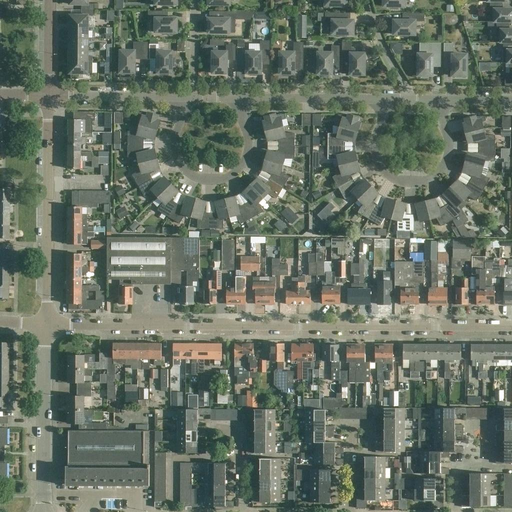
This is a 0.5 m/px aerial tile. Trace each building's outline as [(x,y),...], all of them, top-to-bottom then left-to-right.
[(81,5),(81,10),(94,11),(94,4),(88,4),(88,0),(70,0),(70,5),(81,5)] [(381,0),(381,4),(383,4),(383,7),(390,7),(390,9),(398,9),(398,7),(405,7),(404,0),(381,0)] [(511,22),(511,9),(503,10),(503,4),(490,4),(490,15),(494,15),(494,22),(511,22)] [(70,16),(70,28),(88,28),(88,17),(94,17),(94,11),(81,10),(81,16),(70,16)] [(149,12),(149,19),(155,19),(155,33),(162,33),(162,35),(170,35),(169,33),(177,33),(177,30),(179,30),(179,22),(177,22),(177,19),(163,19),(163,12),(149,12)] [(222,19),(208,19),(208,23),(206,23),(206,30),(208,30),(208,33),(230,34),(235,34),(235,19),(236,19),(236,13),(222,13),(222,19)] [(323,14),(323,20),(326,20),(326,24),(332,24),(332,35),(339,35),(339,37),(346,37),(346,35),(353,35),(353,32),(356,32),(356,24),(354,24),(354,21),(340,21),(340,14),(323,14)] [(392,24),(392,32),(394,32),(394,35),(401,35),(401,37),(408,37),(408,35),(415,35),(415,21),(424,21),(424,15),(408,14),(408,21),(394,21),(394,24),(392,24)] [(511,42),(511,30),(509,30),(509,24),(497,24),(496,35),(501,35),(501,43),(511,42)] [(88,39),(88,28),(70,28),(70,39),(88,39)] [(70,39),(70,51),(88,51),(88,39),(70,39)] [(247,60),(245,60),(245,67),(247,67),(247,74),(250,74),(250,76),(257,76),(257,74),(261,74),(261,60),(269,60),(269,42),(261,42),(261,53),(247,53),(247,60)] [(121,51),(120,73),(124,73),(124,75),(131,75),(131,73),(135,73),(135,59),(147,59),(147,43),(134,43),(134,52),(121,51)] [(280,60),(278,60),(278,67),(280,67),(280,74),(283,74),(283,76),(291,76),(291,74),(294,74),(294,61),(303,61),(303,43),(294,43),(294,53),(280,53),(280,60)] [(343,43),(343,61),(351,61),(350,75),(354,75),(354,77),(361,77),(361,75),(364,75),(365,69),(367,69),(367,61),(365,61),(365,54),(351,54),(351,43),(343,43)] [(416,62),(416,70),(418,70),(418,76),(421,76),(421,78),(429,78),(429,76),(432,76),(432,62),(440,63),(441,44),(420,44),(420,55),(418,55),(418,62),(416,62)] [(445,44),(444,63),(452,63),(452,76),(456,76),(456,79),(463,79),(463,77),(466,77),(467,55),(453,55),(453,44),(445,44)] [(511,63),(511,44),(503,45),(503,56),(507,56),(507,63),(511,63)] [(150,45),(150,60),(158,60),(158,73),(161,73),(161,75),(168,75),(168,73),(172,73),(172,66),(174,67),(174,59),(172,59),(172,52),(158,52),(158,45),(150,45)] [(211,59),(211,67),(213,67),(213,74),(227,74),(227,60),(235,60),(235,46),(227,46),(227,52),(213,52),(213,59),(211,59)] [(316,60),(316,67),(318,67),(318,75),(321,75),(321,77),(328,77),(328,75),(332,75),(332,61),(339,61),(339,47),(333,47),(332,54),(318,53),(318,60),(316,60)] [(70,51),(70,62),(93,62),(93,58),(88,58),(88,51),(70,51)] [(70,62),(69,74),(71,74),(71,77),(79,77),(79,74),(92,74),(93,62),(70,62)] [(114,113),(114,124),(123,124),(123,113),(114,113)] [(149,114),(143,113),(138,113),(138,115),(137,117),(141,119),(140,126),(158,131),(160,122),(156,121),(158,115),(149,113),(149,114)] [(285,117),(285,115),(280,114),(274,116),(274,115),(266,117),(267,122),(263,123),(265,132),(283,127),(282,120),(286,119),(285,117)] [(310,126),(311,115),(302,115),(302,126),(310,126)] [(321,126),(321,115),(313,115),(313,126),(321,126)] [(349,117),(343,115),(338,115),(338,117),(337,120),(342,121),(340,128),(358,133),(360,124),(356,123),(358,118),(349,115),(349,117)] [(485,119),(485,117),(480,117),(475,118),(474,117),(466,119),(467,124),(463,125),(465,134),(483,129),(482,122),(486,121),(485,119)] [(511,117),(502,117),(502,128),(511,128),(511,117)] [(69,121),(69,134),(92,134),(92,128),(81,128),(81,121),(69,121)] [(128,132),(128,145),(144,145),(144,140),(146,140),(147,137),(155,139),(158,131),(140,126),(138,132),(128,132)] [(279,146),(295,146),(295,134),(285,133),(283,127),(265,132),(267,141),(276,139),(276,141),(277,142),(279,142),(279,146)] [(328,134),(328,147),(344,147),(344,142),(346,142),(347,139),(355,141),(358,133),(340,128),(338,134),(328,134)] [(479,148),(495,149),(495,136),(485,136),(483,129),(465,134),(468,143),(476,141),(476,143),(477,144),(479,144),(479,148)] [(94,130),(94,141),(104,142),(104,130),(94,130)] [(69,145),(81,146),(81,145),(86,145),(86,138),(92,138),(92,134),(69,134),(69,145)] [(69,145),(68,158),(92,158),(92,157),(92,153),(81,153),(81,146),(69,145)] [(137,158),(139,164),(157,159),(155,151),(147,153),(146,150),(144,150),(144,145),(128,145),(128,158),(137,158)] [(295,159),(295,146),(279,146),(279,151),(277,151),(276,151),(275,154),(267,152),(265,161),(283,166),(285,159),(295,159)] [(338,160),(339,166),(357,162),(355,153),(347,155),(346,152),(344,152),(344,147),(328,147),(328,160),(338,160)] [(495,162),(495,149),(479,148),(479,153),(477,153),(476,153),(476,156),(467,154),(465,163),(483,168),(485,161),(495,162)] [(92,158),(68,158),(68,169),(81,169),(81,161),(92,161),(92,167),(99,167),(99,164),(108,164),(108,157),(92,157),(92,158)] [(132,175),(138,187),(152,179),(150,175),(152,174),(152,173),(151,170),(159,168),(157,159),(139,164),(141,170),(132,175)] [(281,172),(283,166),(265,161),(263,169),(270,171),(270,174),(270,175),(272,176),(269,180),(283,188),(290,177),(281,172)] [(332,177),(339,189),(352,181),(350,177),(352,176),(352,175),(352,172),(360,170),(357,162),(339,166),(341,173),(332,177)] [(481,174),(483,168),(465,163),(463,171),(471,174),(470,177),(472,178),(470,182),(483,190),(490,179),(481,174)] [(153,193),(158,198),(171,185),(165,178),(159,184),(157,182),(155,183),(152,179),(138,187),(145,198),(153,193)] [(250,185),(263,199),(268,194),(276,199),(283,188),(269,180),(267,184),(265,183),(262,185),(257,179),(250,185)] [(354,195),(358,200),(372,187),(365,180),(359,186),(357,184),(355,185),(352,181),(339,189),(345,200),(354,195)] [(477,201),(483,190),(470,182),(467,186),(465,185),(463,187),(457,181),(450,188),(463,201),(468,196),(477,201)] [(158,211),(169,217),(177,204),(173,201),(174,199),(172,197),(178,191),(171,185),(158,198),(163,202),(158,211)] [(244,205),(252,218),(263,212),(259,203),(263,199),(250,185),(244,192),(250,198),(247,200),(249,202),(244,205)] [(358,213),(369,220),(377,206),(373,204),(374,202),(374,201),(372,199),(378,193),(372,187),(358,200),(363,204),(358,213)] [(459,205),(463,201),(450,188),(444,194),(450,200),(448,202),(449,204),(445,207),(452,220),(464,214),(459,205)] [(0,202),(9,202),(9,190),(0,189),(0,202)] [(185,215),(191,217),(196,199),(188,197),(185,205),(182,204),(181,206),(177,204),(169,217),(180,224),(185,215)] [(234,197),(225,200),(230,218),(236,216),(241,225),(246,222),(249,227),(255,224),(252,218),(244,205),(240,207),(239,205),(236,205),(234,197)] [(196,199),(191,217),(197,219),(197,229),(210,229),(210,213),(206,213),(206,211),(203,210),(205,202),(196,199)] [(385,218),(391,219),(396,201),(388,199),(385,207),(383,206),(382,206),(381,208),(377,206),(369,220),(380,226),(385,218)] [(210,213),(210,229),(223,229),(223,219),(230,218),(225,200),(216,202),(218,210),(215,211),(215,213),(210,213)] [(441,227),(452,220),(445,207),(440,209),(439,207),(436,208),(434,200),(425,202),(430,220),(436,218),(441,227)] [(398,231),(410,231),(411,215),(406,215),(406,213),(403,212),(405,204),(396,201),(391,219),(398,221),(398,231)] [(0,214),(9,214),(9,202),(0,202),(0,214)] [(424,221),(430,220),(425,202),(417,204),(419,212),(416,213),(415,213),(415,215),(411,215),(410,231),(423,231),(424,221)] [(92,207),(92,203),(85,203),(80,203),(80,207),(68,207),(68,219),(87,220),(87,215),(82,215),(82,207),(92,207)] [(289,206),(284,212),(295,223),(300,218),(289,206)] [(0,226),(8,226),(9,214),(0,214),(0,226)] [(68,219),(68,232),(94,232),(105,232),(105,227),(88,226),(88,220),(87,220),(68,219)] [(0,238),(8,239),(8,226),(0,226),(0,238)] [(68,245),(82,245),(88,245),(88,238),(94,238),(94,233),(94,232),(68,232),(68,245)] [(132,285),(170,285),(170,238),(108,238),(107,281),(126,281),(130,281),(130,277),(132,277),(132,285)] [(180,287),(180,295),(180,305),(194,305),(194,287),(193,287),(193,282),(199,282),(200,239),(171,238),(171,272),(187,272),(187,279),(190,279),(190,287),(180,287)] [(251,257),(251,271),(260,271),(260,257),(254,257),(254,245),(257,245),(257,238),(252,238),(252,245),(251,245),(251,257)] [(453,240),(453,259),(471,259),(471,240),(453,240)] [(91,241),(91,243),(91,249),(105,249),(105,241),(91,241)] [(223,241),(222,270),(234,270),(234,241),(223,241)] [(425,241),(425,260),(438,260),(438,241),(425,241)] [(438,241),(438,272),(439,272),(438,305),(447,305),(448,293),(448,289),(444,289),(444,272),(446,272),(446,265),(448,265),(448,253),(449,252),(449,245),(447,245),(447,241),(438,241)] [(0,262),(8,263),(8,250),(0,250),(0,262)] [(308,276),(318,276),(318,253),(308,253),(308,276)] [(68,255),(68,268),(94,268),(94,267),(94,262),(88,262),(88,260),(82,260),(82,255),(80,255),(68,255)] [(477,287),(477,293),(477,305),(486,305),(487,262),(485,262),(485,256),(472,256),(472,275),(477,275),(477,287)] [(241,271),(251,271),(251,257),(241,257),(241,271)] [(499,280),(501,280),(501,258),(500,258),(500,266),(494,266),(494,264),(492,264),(491,262),(487,262),(486,305),(495,305),(495,293),(495,287),(493,287),(493,277),(499,277),(499,280)] [(508,258),(501,258),(501,280),(508,280),(508,287),(505,287),(505,293),(505,305),(507,305),(507,307),(511,306),(511,267),(508,267),(508,258)] [(0,274),(8,275),(8,263),(0,262),(0,274)] [(413,280),(413,262),(396,262),(396,285),(404,285),(404,289),(401,289),(401,293),(401,305),(410,305),(410,283),(411,283),(411,280),(413,280)] [(410,283),(410,305),(420,305),(420,289),(417,289),(416,285),(424,285),(424,262),(413,262),(413,280),(411,280),(411,283),(410,283)] [(272,276),(280,276),(280,265),(272,265),(272,276)] [(280,265),(280,276),(289,276),(288,265),(280,265)] [(94,272),(94,268),(68,268),(68,280),(82,280),(82,273),(87,273),(87,272),(94,272)] [(217,305),(217,295),(217,290),(222,290),(222,271),(221,271),(221,268),(214,268),(214,271),(213,271),(213,278),(210,281),(204,281),(204,289),(200,289),(199,298),(204,298),(204,304),(217,305)] [(298,269),(298,278),(299,278),(299,305),(311,305),(311,291),(305,291),(305,276),(303,276),(303,269),(298,269)] [(349,305),(360,305),(360,276),(359,276),(359,270),(354,270),(354,276),(354,284),(352,284),(352,290),(349,290),(349,294),(349,305)] [(323,305),(332,305),(332,272),(327,272),(327,287),(323,287),(323,294),(323,305)] [(337,272),(332,272),(332,305),(341,305),(341,294),(341,287),(337,287),(337,272)] [(383,272),(383,282),(379,282),(378,305),(391,305),(391,298),(392,298),(393,282),(391,282),(391,272),(383,272)] [(429,289),(429,293),(429,305),(438,305),(439,272),(438,272),(433,272),(433,289),(429,289)] [(0,286),(8,287),(8,275),(0,274),(0,286)] [(364,276),(360,276),(360,305),(371,305),(371,290),(366,290),(366,283),(364,283),(364,276)] [(132,305),(132,285),(132,277),(130,277),(130,281),(126,281),(126,283),(120,283),(120,289),(120,290),(119,295),(120,295),(120,304),(132,305)] [(236,289),(236,305),(246,305),(246,277),(236,277),(236,289)] [(265,283),(260,283),(260,278),(253,278),(253,289),(256,289),(255,305),(265,305),(265,283)] [(275,305),(275,294),(275,278),(271,278),(271,283),(265,283),(265,305),(275,305)] [(287,291),(287,294),(287,305),(299,305),(299,278),(298,278),(293,278),(293,291),(287,291)] [(469,305),(469,293),(469,288),(468,288),(468,279),(462,279),(462,288),(456,288),(456,293),(456,305),(469,305)] [(68,280),(68,292),(87,292),(87,291),(100,291),(100,286),(82,286),(82,280),(68,280)] [(227,283),(227,295),(227,304),(236,305),(236,289),(231,289),(231,283),(227,283)] [(79,304),(79,310),(103,310),(103,301),(87,301),(87,292),(68,292),(68,304),(79,304)] [(126,365),(126,359),(126,344),(113,344),(113,365),(126,365)] [(138,361),(138,344),(126,344),(126,359),(132,359),(132,361),(137,361),(138,361)] [(150,359),(150,344),(138,344),(138,361),(137,361),(137,369),(143,369),(143,359),(150,359)] [(154,366),(162,366),(162,344),(150,344),(150,359),(154,359),(154,366)] [(186,359),(186,344),(173,344),(173,366),(181,366),(181,359),(186,359)] [(198,362),(198,344),(186,344),(186,359),(193,359),(193,375),(198,375),(198,362)] [(210,359),(210,344),(198,344),(198,362),(203,362),(203,359),(210,359)] [(222,362),(222,354),(222,344),(210,344),(210,359),(217,359),(217,362),(222,362)] [(243,354),(243,344),(235,344),(234,367),(244,368),(244,372),(243,372),(243,376),(237,376),(237,385),(249,385),(249,372),(251,372),(251,363),(249,363),(249,357),(244,357),(244,354),(243,354)] [(254,344),(243,344),(243,354),(244,354),(244,357),(249,357),(249,363),(251,363),(251,372),(257,372),(257,358),(254,358),(254,344)] [(271,345),(271,355),(271,362),(279,362),(279,370),(284,370),(284,355),(285,355),(285,344),(272,344),(271,345)] [(303,379),(303,345),(292,345),(292,355),(292,362),(298,362),(298,379),(303,379)] [(314,362),(314,355),(314,345),(303,345),(303,379),(308,379),(308,362),(314,362)] [(343,371),(340,371),(340,361),(338,361),(338,355),(338,346),(337,346),(336,345),(331,345),(331,346),(324,346),(324,361),(332,361),(332,381),(342,381),(343,381),(343,371)] [(350,362),(350,370),(350,383),(357,383),(357,345),(347,345),(347,362),(350,362)] [(366,345),(357,345),(357,383),(370,383),(370,362),(366,362),(366,356),(366,345)] [(378,381),(385,381),(385,345),(376,345),(376,362),(379,362),(378,381)] [(393,362),(393,356),(394,345),(385,345),(385,381),(391,381),(391,371),(393,371),(393,362)] [(410,379),(415,379),(415,371),(416,371),(416,363),(416,360),(415,360),(416,345),(404,345),(404,360),(410,360),(410,379)] [(427,360),(427,345),(416,345),(415,360),(416,360),(416,363),(419,363),(419,360),(426,360),(427,360)] [(438,360),(438,345),(427,345),(427,360),(426,360),(426,363),(431,363),(431,360),(438,360)] [(450,363),(450,345),(438,345),(438,360),(444,360),(444,379),(450,379),(450,371),(450,363)] [(453,363),(453,360),(462,360),(462,345),(450,345),(450,363),(453,363)] [(483,360),(483,345),(472,345),(472,360),(478,360),(478,363),(483,363),(483,360)] [(495,360),(495,345),(483,345),(483,360),(483,363),(487,363),(487,360),(494,360),(495,360)] [(506,360),(506,345),(495,345),(495,360),(494,360),(494,363),(498,363),(498,360),(506,360)] [(85,369),(85,370),(92,370),(100,370),(107,370),(107,353),(100,353),(100,362),(85,362),(85,356),(68,356),(68,369),(85,369)] [(266,373),(266,360),(258,360),(258,373),(266,373)] [(85,369),(68,369),(68,383),(77,383),(77,390),(91,390),(91,383),(85,383),(85,376),(92,376),(92,370),(85,370),(85,369)] [(107,382),(108,399),(116,399),(116,382),(107,382)] [(199,387),(199,407),(209,407),(209,387),(199,387)] [(218,389),(218,404),(227,404),(227,389),(218,389)] [(68,396),(68,410),(85,410),(85,397),(91,397),(91,390),(77,390),(77,396),(68,396)] [(384,414),(384,420),(405,420),(405,409),(398,409),(387,408),(376,408),(372,408),(371,414),(372,414),(384,414)] [(466,414),(466,409),(466,408),(452,408),(452,409),(434,409),(434,420),(456,420),(456,414),(466,414)] [(493,408),(493,409),(493,414),(503,414),(503,420),(511,419),(511,408),(506,409),(506,408),(493,408)] [(199,415),(211,415),(211,409),(196,409),(196,410),(178,409),(178,421),(199,421),(199,415)] [(242,409),(242,410),(242,415),(254,415),(254,421),(276,421),(276,410),(257,410),(257,409),(242,409)] [(305,410),(305,421),(326,421),(326,416),(340,416),(340,410),(324,409),(324,410),(305,410)] [(93,410),(85,410),(68,410),(68,424),(84,424),(84,416),(93,416),(93,410)] [(511,430),(511,419),(503,420),(503,425),(496,425),(496,431),(503,431),(511,430)] [(405,430),(405,420),(384,420),(384,425),(376,425),(376,430),(405,430)] [(456,425),(456,420),(434,420),(434,430),(463,430),(463,425),(456,425)] [(199,426),(199,421),(178,421),(178,432),(206,432),(206,426),(199,426)] [(275,432),(276,421),(254,421),(254,427),(247,427),(247,432),(254,432),(275,432)] [(326,427),(326,421),(305,421),(305,432),(334,432),(334,427),(326,427)] [(384,436),(384,441),(405,441),(405,430),(376,430),(376,436),(384,436)] [(434,430),(434,441),(455,441),(455,436),(463,436),(463,430),(434,430)] [(496,436),(496,441),(511,441),(511,430),(503,431),(503,436),(496,436)] [(107,431),(89,431),(68,431),(68,484),(68,485),(106,485),(106,486),(116,486),(116,485),(143,485),(143,487),(150,487),(150,469),(150,465),(150,432),(150,431),(107,431)] [(206,437),(206,432),(178,432),(178,442),(199,443),(199,437),(206,437)] [(275,443),(275,432),(254,432),(254,437),(247,437),(247,443),(254,443),(272,443),(275,443)] [(334,437),(334,432),(305,432),(305,443),(315,443),(326,443),(326,442),(326,437),(334,437)] [(405,452),(405,441),(384,441),(384,447),(376,447),(376,453),(386,453),(386,452),(405,452)] [(455,447),(455,441),(434,441),(434,452),(449,452),(449,453),(453,453),(463,453),(463,447),(455,447)] [(511,452),(511,441),(496,441),(496,447),(503,447),(503,452),(511,452)] [(199,448),(199,443),(178,442),(177,454),(196,454),(206,454),(206,448),(199,448)] [(336,442),(326,442),(326,443),(315,443),(315,454),(336,454),(343,454),(343,449),(336,448),(336,442)] [(275,454),(275,443),(272,443),(254,443),(254,448),(247,448),(247,454),(257,454),(275,454)] [(420,463),(442,463),(442,458),(449,458),(449,453),(449,452),(434,452),(421,452),(420,463)] [(511,463),(511,452),(503,452),(503,458),(496,458),(496,464),(506,464),(506,463),(511,463)] [(333,466),(343,466),(343,459),(336,459),(336,454),(315,454),(315,465),(333,465),(333,466)] [(357,463),(357,468),(385,468),(385,457),(364,457),(364,463),(357,463)] [(272,470),(281,470),(281,459),(259,459),(259,465),(252,465),(252,470),(259,470),(272,470)] [(234,469),(234,463),(224,463),(206,463),(206,474),(227,474),(227,469),(234,469)] [(442,463),(420,463),(420,474),(439,474),(439,475),(449,475),(449,469),(442,469),(442,463)] [(385,479),(385,468),(357,468),(357,473),(364,473),(364,479),(385,479)] [(272,481),(280,481),(281,470),(272,470),(259,470),(259,476),(252,476),(252,481),(272,481)] [(310,481),(339,481),(339,476),(332,476),(332,470),(310,470),(310,481)] [(234,474),(227,474),(206,474),(206,485),(227,485),(227,480),(234,480),(234,474)] [(490,485),(490,474),(469,474),(469,480),(462,480),(462,485),(490,485)] [(385,479),(364,479),(364,485),(357,485),(357,490),(364,490),(385,490),(385,479)] [(436,485),(436,479),(415,479),(415,490),(436,490),(444,490),(444,485),(436,485)] [(259,492),(280,492),(280,481),(272,481),(252,481),(252,486),(259,486),(259,492)] [(339,486),(339,481),(310,481),(310,492),(331,492),(331,486),(339,486)] [(234,485),(227,485),(206,485),(205,496),(227,496),(227,490),(234,491),(234,485)] [(490,496),(490,485),(462,485),(462,490),(469,490),(469,496),(490,496)] [(385,501),(385,490),(364,490),(364,496),(356,496),(356,502),(367,502),(367,501),(385,501)] [(433,502),(444,502),(444,496),(436,496),(436,490),(415,490),(415,501),(433,501),(433,502)] [(252,497),(252,504),(262,504),(262,503),(280,503),(280,492),(259,492),(259,497),(252,497)] [(331,498),(331,492),(310,492),(310,503),(328,503),(328,504),(339,504),(339,498),(331,498)] [(227,502),(227,496),(205,496),(205,507),(223,507),(224,508),(234,508),(234,502),(227,502)] [(490,507),(490,496),(469,496),(469,501),(462,501),(462,508),(472,508),(472,507),(490,507)]
